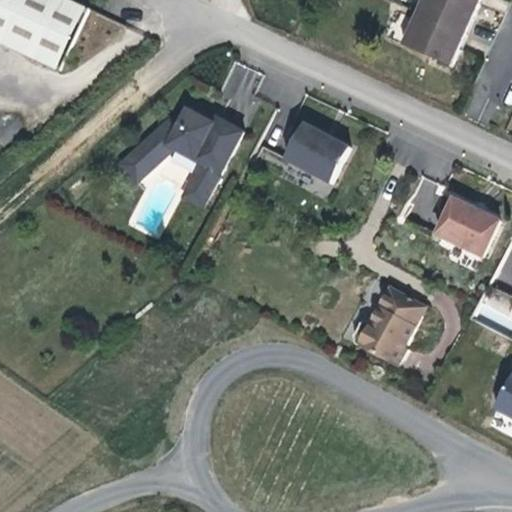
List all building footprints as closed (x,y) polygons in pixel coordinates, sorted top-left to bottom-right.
[(0,0),(0,50),(48,73),(77,11),(52,0),(0,0)] [(473,23),(481,5),(470,0),(425,0),(419,14),(467,36),(473,23)] [(458,56),(467,36),(419,14),(404,46),(453,68),(458,56)] [(216,123),(190,110),(188,114),(214,127),(216,123)] [(223,177),(247,132),(231,124),(219,118),(216,123),(214,127),(188,114),(180,129),(172,121),(123,166),(139,185),(177,150),(203,164),(185,197),(206,209),(223,177)] [(335,184),(353,150),(328,136),(306,124),(287,159),(335,184)] [(488,262),(506,224),(481,212),(456,201),(439,240),(488,262)] [(431,309),(393,289),(389,297),(362,346),(380,356),(378,360),(402,372),(431,309)] [(511,383),(498,410),(511,417),(511,383)]
